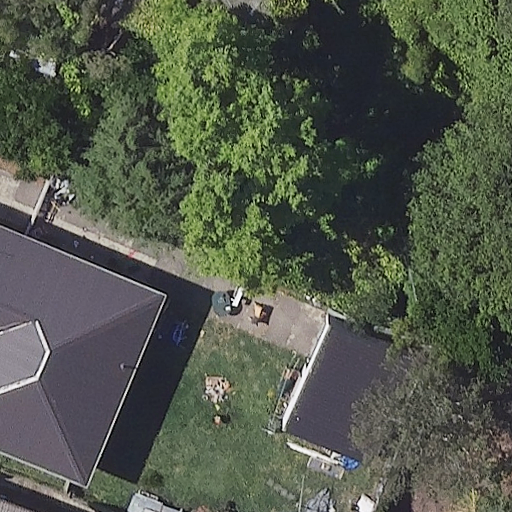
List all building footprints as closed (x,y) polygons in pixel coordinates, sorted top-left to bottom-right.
[(122,0),(279,56),(298,0),(122,0)] [(427,200),(324,159),(286,253),(389,294),(427,200)] [(165,275),(0,206),(0,432),(86,468),(165,275)] [(376,324),(300,313),(285,418),(361,429),(376,324)] [(61,511),(0,488),(0,511),(61,511)]
